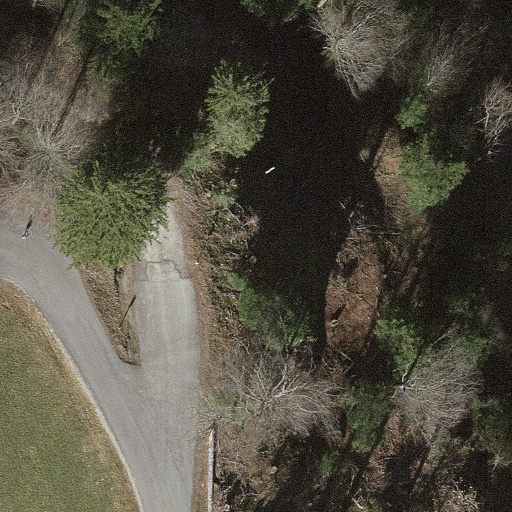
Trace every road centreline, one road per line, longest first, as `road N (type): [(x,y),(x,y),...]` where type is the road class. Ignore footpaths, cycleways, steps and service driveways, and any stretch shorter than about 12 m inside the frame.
road 1 (track): [(169,511),(169,334),(158,219),(147,187),(85,125),(0,72)]
road 2 (unclassified): [(163,511),(48,286),(0,250)]
